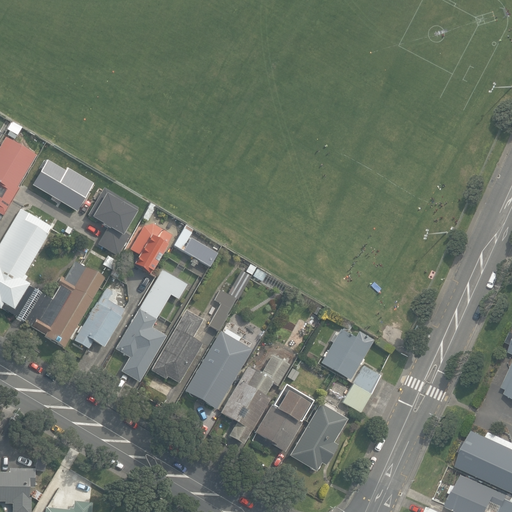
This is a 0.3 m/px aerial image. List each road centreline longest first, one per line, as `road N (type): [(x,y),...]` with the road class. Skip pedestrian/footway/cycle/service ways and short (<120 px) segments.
road 1 (tertiary): [(366,511),(511,203)]
road 2 (secondary): [(247,511),(0,367)]
